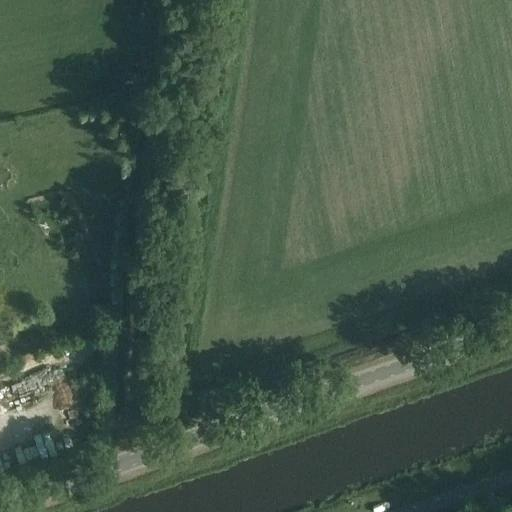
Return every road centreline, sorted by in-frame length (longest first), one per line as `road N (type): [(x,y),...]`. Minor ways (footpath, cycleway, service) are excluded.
road 1 (unclassified): [(0,510),(511,331)]
road 2 (track): [(192,0),(127,465)]
